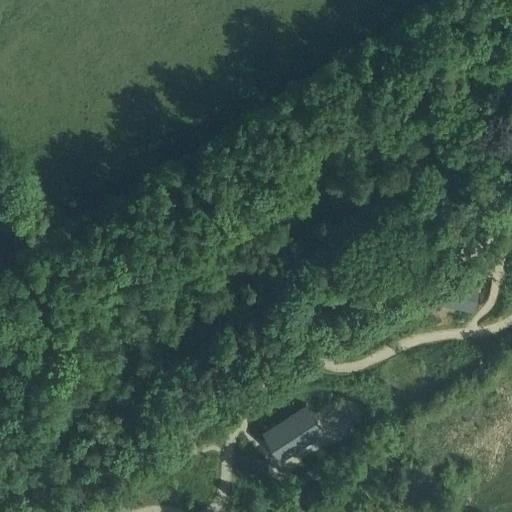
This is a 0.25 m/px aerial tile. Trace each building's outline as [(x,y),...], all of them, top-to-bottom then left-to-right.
[(0,194),(11,187),(0,170),(0,194)] [(511,244),(508,240),(487,253),(494,263),(511,250),(511,244)] [(429,273),(424,296),(473,306),(478,282),(429,273)] [(306,404),(264,431),(281,457),(323,430),(306,404)] [(187,431),(179,437),(185,445),(193,440),(187,431)] [(120,481),(78,501),(82,511),(121,511),(132,507),(120,481)]
